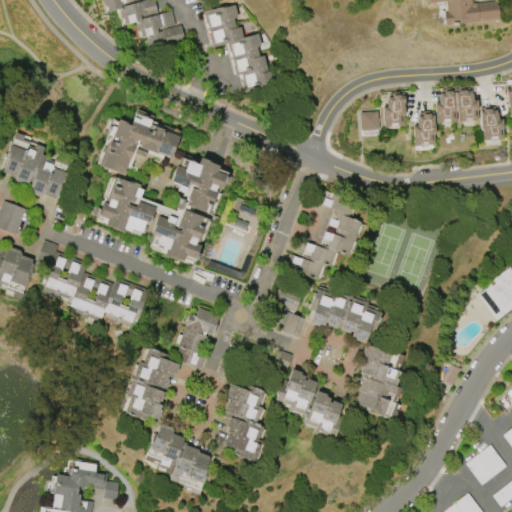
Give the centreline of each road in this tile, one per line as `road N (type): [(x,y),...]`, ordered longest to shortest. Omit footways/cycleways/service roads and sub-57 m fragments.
road 1 (residential): [(511,174),(397,184),(311,157),(115,63),(52,0)]
road 2 (residential): [(311,157),(259,294),(229,301),(44,227)]
road 3 (residential): [(511,58),(355,85),(321,122),(311,157)]
road 4 (residential): [(511,340),(422,494),(395,511)]
